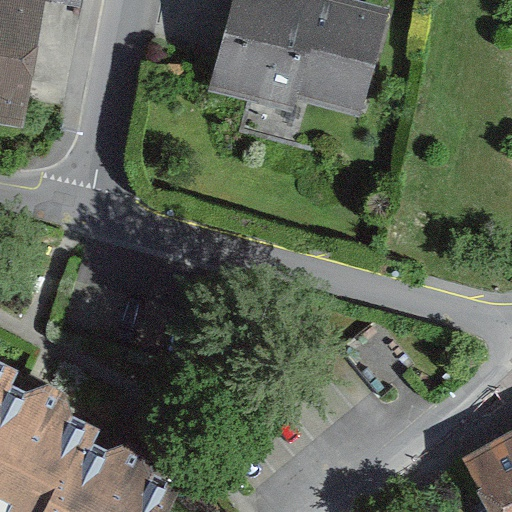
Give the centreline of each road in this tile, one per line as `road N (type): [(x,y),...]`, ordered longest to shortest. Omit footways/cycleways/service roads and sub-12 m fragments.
road 1 (residential): [(511,322),(87,214)]
road 2 (residential): [(87,214),(132,0)]
